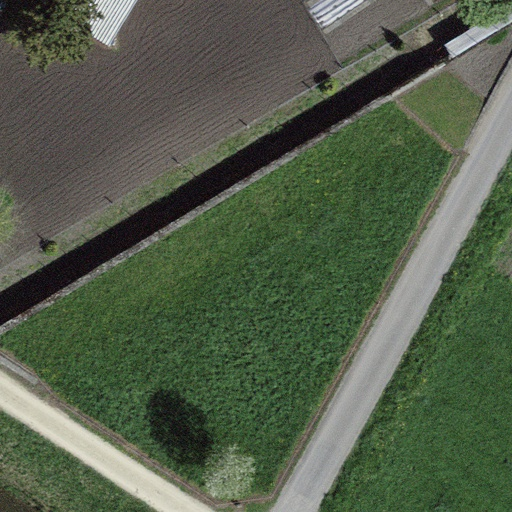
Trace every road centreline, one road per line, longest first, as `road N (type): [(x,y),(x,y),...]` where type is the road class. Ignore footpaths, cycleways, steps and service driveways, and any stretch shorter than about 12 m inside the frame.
road 1 (unclassified): [(511,108),(295,511)]
road 2 (track): [(0,387),(186,511)]
